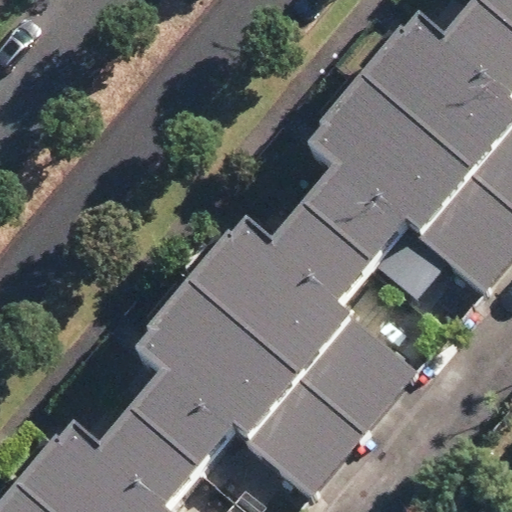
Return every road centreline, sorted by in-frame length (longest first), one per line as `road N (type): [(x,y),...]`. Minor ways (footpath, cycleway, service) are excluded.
road 1 (tertiary): [(255,0),(0,304)]
road 2 (tertiary): [(0,148),(124,0)]
road 3 (residential): [(389,511),(511,366)]
